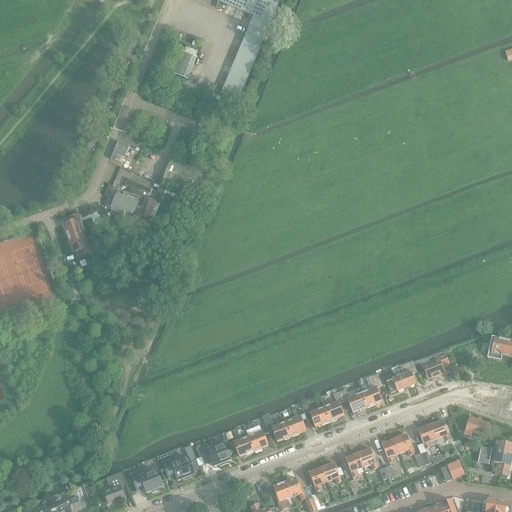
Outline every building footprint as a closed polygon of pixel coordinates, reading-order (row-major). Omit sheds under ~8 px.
[(252,16),(253,18),(221,94),(238,101),(272,18),(279,0),(218,0),(218,2),(252,16)] [(125,160),(129,148),(130,147),(118,142),(111,160),(121,164),(123,159),(125,160)] [(201,200),(211,176),(171,160),(162,184),(201,200)] [(124,178),(120,190),(141,199),(145,187),(124,178)] [(114,198),(110,207),(133,216),(138,204),(115,195),(114,198)] [(146,211),(150,201),(145,199),(141,208),(146,211)] [(173,200),(168,210),(188,219),(193,210),(173,200)] [(71,223),(63,226),(68,240),(84,235),(80,224),(80,223),(78,215),(70,218),(71,223)] [(84,235),(68,240),(73,254),(81,251),(83,256),(91,253),(88,246),(84,235)] [(511,358),(511,341),(511,342),(511,340),(509,340),(508,341),(503,340),(503,339),(501,338),(501,340),(492,338),(488,359),(501,361),(502,357),(511,358)] [(436,357),(437,360),(423,365),(428,380),(445,374),(443,368),(450,365),(445,353),(436,357)] [(412,375),(417,373),(415,367),(413,362),(400,367),(403,376),(393,380),(393,381),(387,383),(391,394),(397,392),(416,385),(412,375)] [(373,389),(362,393),(368,409),(375,406),(375,405),(382,403),(376,390),(383,387),(378,376),(370,379),(373,389)] [(347,391),(341,393),(345,404),(349,402),(353,414),(359,411),(359,412),(368,409),(362,393),(350,398),(347,391)] [(336,403),(324,408),(330,423),(338,420),(337,420),(344,417),(340,406),(345,404),(341,393),(333,396),(336,403)] [(322,426),(330,423),(324,408),(310,414),(316,428),(322,426)] [(300,417),(286,423),(292,438),(300,435),(300,434),(306,432),(302,421),(307,419),(303,410),(298,412),(300,417)] [(485,439),(490,425),(471,418),(465,432),(466,432),(465,435),(470,437),(471,434),(485,439)] [(271,419),(264,421),(269,434),(274,432),(272,428),(271,426),(274,425),(271,419)] [(443,421),(430,426),(436,441),(444,438),(446,442),(450,441),(443,421)] [(284,441),(292,438),(286,423),(272,428),(274,432),(278,443),(284,440),(284,441)] [(428,444),(429,443),(436,441),(430,426),(418,431),(425,450),(430,449),(428,444)] [(263,432),(249,438),(254,453),(262,450),(262,449),(268,447),(263,432)] [(407,435),(394,440),(400,455),(407,452),(409,457),(414,455),(412,450),(413,450),(407,435)] [(247,456),(254,453),(249,438),(234,443),(240,458),(246,455),(247,456)] [(392,458),(400,455),(394,440),(382,445),(389,464),(394,463),(392,458)] [(489,466),(490,460),(494,461),(494,463),(499,464),(497,476),(507,478),(508,478),(510,466),(510,467),(511,456),(511,445),(498,443),(497,450),(492,449),(492,450),(482,448),(479,464),(489,466)] [(225,445),(214,449),(212,444),(199,449),(202,458),(205,466),(212,463),(214,468),(220,466),(220,467),(229,464),(228,463),(231,461),(225,445)] [(370,450),(358,455),(364,469),(371,466),(373,471),(377,469),(376,465),(376,464),(370,450)] [(426,452),(420,454),(425,466),(425,467),(431,464),(426,452)] [(420,454),(414,457),(419,469),(425,466),(420,454)] [(356,472),(364,469),(358,455),(345,460),(353,479),(358,477),(356,472)] [(443,455),(434,458),(436,464),(445,460),(443,455)] [(189,459),(177,463),(176,458),(162,464),(169,480),(176,477),(178,482),(183,480),(184,481),(192,478),(192,477),(195,475),(194,473),(192,467),(189,459)] [(202,458),(196,461),(198,465),(199,468),(205,466),(202,458)] [(334,464),(322,469),(328,483),(335,480),(337,485),(341,483),(339,478),(340,478),(334,464)] [(198,465),(192,467),(194,473),(200,471),(199,468),(198,465)] [(390,467),(385,469),(389,479),(393,477),(390,467)] [(453,480),(448,467),(441,469),(446,483),(453,480)] [(319,486),(328,483),(322,469),(309,474),(317,492),(321,491),(319,486)] [(383,481),(389,479),(385,469),(380,471),(383,481)] [(157,471),(146,475),(144,471),(131,476),(137,492),(144,489),(146,494),(152,492),(152,493),(161,490),(160,489),(163,488),(157,471)] [(126,485),(121,474),(106,479),(110,491),(104,493),(109,506),(125,499),(120,487),(126,485)] [(296,479),(286,482),(293,498),(300,496),(302,502),(307,499),(301,482),(298,483),(296,479)] [(353,493),(358,491),(354,481),(349,483),(353,493)] [(289,500),(293,498),(286,482),(274,487),(277,497),(276,497),(278,502),(279,501),(280,503),(279,503),(281,510),(292,505),(289,500)] [(97,494),(94,487),(86,490),(88,497),(97,494)] [(62,506),(55,508),(56,511),(74,511),(81,509),(76,497),(61,503),(62,506)] [(305,503),(308,511),(317,511),(313,500),(305,503)] [(450,503),(442,506),(444,511),(458,511),(456,507),(454,508),(452,503),(452,502),(451,502),(450,503)] [(484,502),(482,511),(504,511),(505,505),(484,502)]
